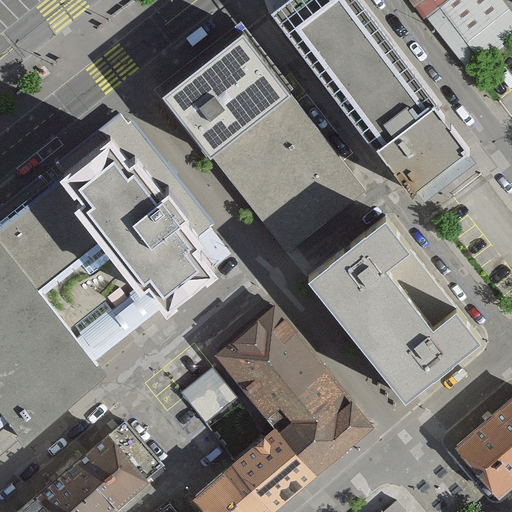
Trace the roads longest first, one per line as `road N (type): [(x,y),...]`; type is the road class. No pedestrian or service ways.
road 1 (unclassified): [(238,0),(511,346)]
road 2 (unclassified): [(0,479),(266,261)]
road 3 (primary): [(0,157),(199,0)]
road 4 (unclassified): [(390,0),(511,154)]
road 5 (unclassified): [(511,349),(404,436)]
